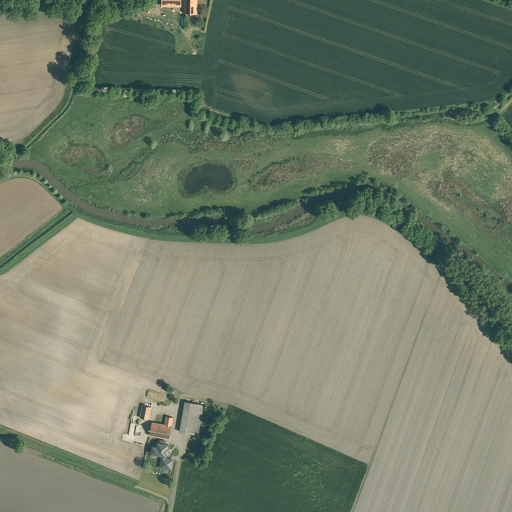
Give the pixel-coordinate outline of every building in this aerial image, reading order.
[(184,0),(162,0),(163,10),(178,10),(178,6),(183,6),(184,6),(184,0)] [(197,0),(184,0),(184,6),(184,10),(184,13),(197,14),(197,0)] [(204,404),(186,401),(182,421),(180,431),(198,434),(204,404)] [(151,406),(142,404),(139,417),(149,419),(151,406)] [(173,417),(157,413),(155,422),(152,421),(150,435),(162,437),(166,438),(169,438),(173,417)] [(166,438),(162,437),(161,443),(158,442),(157,447),(153,446),(152,452),(156,453),(166,455),(166,453),(168,453),(169,448),(167,448),(168,444),(165,443),(166,438)]
